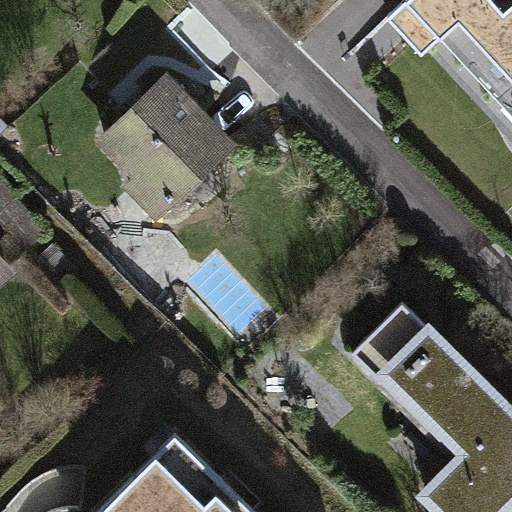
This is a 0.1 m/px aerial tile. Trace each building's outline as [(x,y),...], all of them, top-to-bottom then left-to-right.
[(511,0),(445,0),(402,43),(420,60),(511,152),(511,0)] [(212,76),(178,43),(114,110),(149,142),(139,153),(175,187),(249,111),(212,76)] [(0,296),(26,273),(0,245),(0,296)] [(424,334),(405,315),(360,362),(464,462),(426,502),(435,511),(511,511),(511,405),(484,379),(430,328),(424,334)] [(244,511),(178,440),(101,511),(244,511)]
